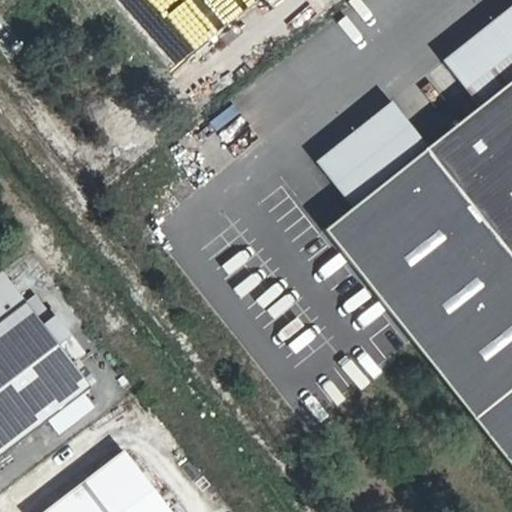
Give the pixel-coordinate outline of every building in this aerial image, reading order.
[(511,14),(438,73),(474,119),(511,89),(511,14)] [(432,152),(352,215),(319,241),(511,486),(511,89),(474,119),(432,152)] [(396,108),(318,167),(352,215),(432,152),(396,108)] [(0,272),(0,324),(28,303),(3,270),(0,272)] [(0,459),(94,388),(28,303),(0,324),(0,459)] [(175,511),(127,451),(50,511),(175,511)]
